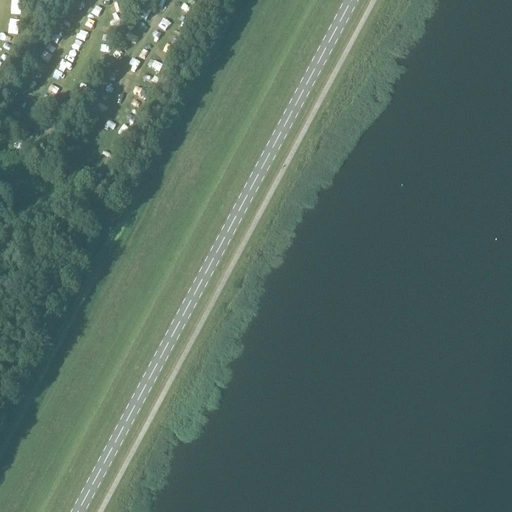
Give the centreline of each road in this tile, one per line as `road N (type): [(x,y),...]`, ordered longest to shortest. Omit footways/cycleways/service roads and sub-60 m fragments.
road 1 (primary): [(77,511),(351,0)]
road 2 (track): [(234,0),(0,434)]
road 3 (track): [(0,160),(115,220)]
